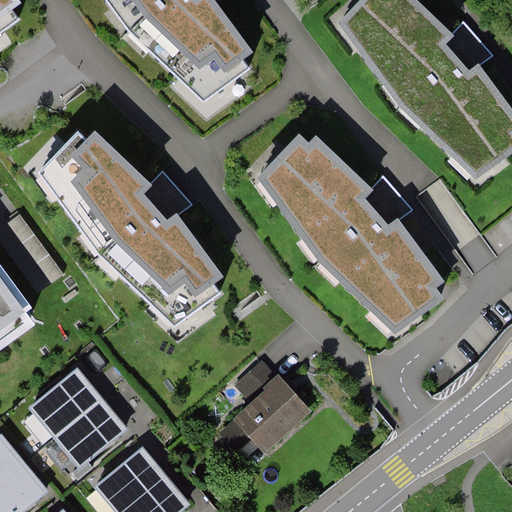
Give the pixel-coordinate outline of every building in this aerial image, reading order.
[(0,0),(0,33),(18,20),(10,9),(19,3),(16,0),(0,0)] [(105,0),(129,32),(203,102),(248,69),(240,59),(248,53),(210,0),(105,0)] [(403,107),(475,178),(511,150),(511,115),(477,68),(481,66),(466,49),(452,33),(449,36),(411,0),(364,0),(341,24),(403,107)] [(101,256),(175,326),(221,293),(212,283),(221,277),(177,217),(180,215),(167,199),(152,182),(149,185),(96,135),(89,142),(79,133),(41,174),(101,256)] [(321,261),(395,331),(440,299),(432,288),(440,282),(397,222),(400,220),(387,204),(372,187),(369,191),(315,140),(308,147),(299,138),(261,179),(321,261)] [(20,215),(8,224),(23,244),(52,283),(64,274),(20,215)] [(0,343),(27,324),(19,312),(25,307),(0,272),(0,343)] [(251,435),(263,449),(306,410),(284,387),(279,381),(278,382),(260,363),(236,385),(250,400),(244,406),(249,411),(223,434),(236,448),(251,435)] [(31,412),(54,443),(102,407),(91,391),(79,376),(31,412)] [(54,443),(77,474),(125,438),(102,407),(54,443)] [(0,485),(20,468),(10,457),(0,445),(0,485)] [(92,490),(110,511),(122,511),(162,478),(139,451),(92,490)] [(0,485),(0,511),(24,511),(44,495),(20,468),(0,485)] [(122,511),(178,511),(185,506),(162,478),(122,511)]
